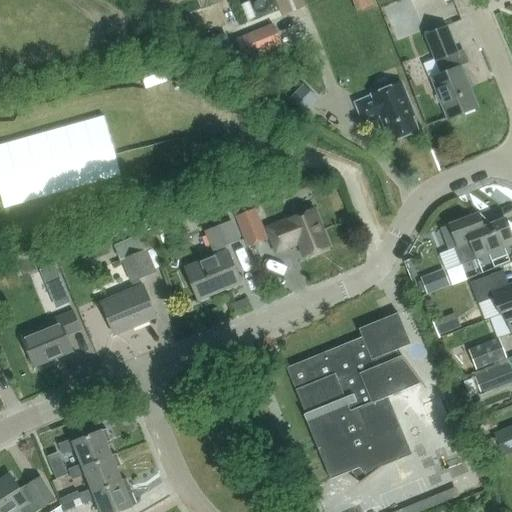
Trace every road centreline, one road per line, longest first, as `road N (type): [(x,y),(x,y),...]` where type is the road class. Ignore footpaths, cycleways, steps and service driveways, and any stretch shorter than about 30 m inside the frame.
road 1 (residential): [(138,373),(356,285),(381,262),(424,195),(484,166),(509,164)]
road 2 (residential): [(205,511),(174,466),(138,373)]
road 3 (residential): [(0,432),(138,373)]
